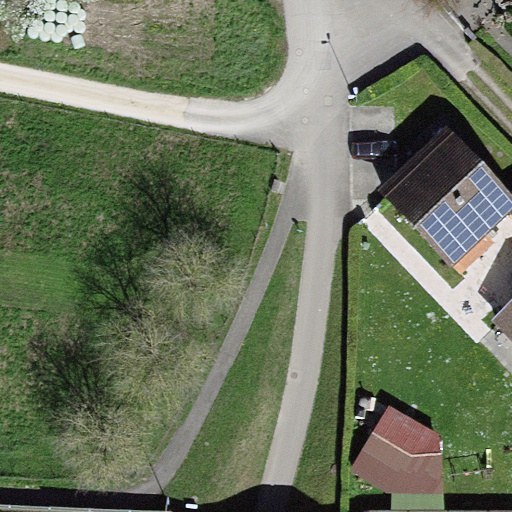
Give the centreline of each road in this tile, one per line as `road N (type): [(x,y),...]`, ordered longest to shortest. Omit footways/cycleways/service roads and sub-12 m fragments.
road 1 (residential): [(320,0),(327,33),(322,189),(309,317),(271,511)]
road 2 (track): [(324,140),(0,87)]
road 3 (track): [(511,127),(405,16),(367,0)]
